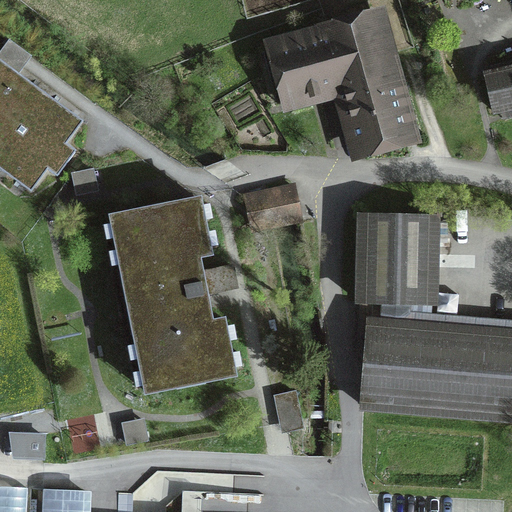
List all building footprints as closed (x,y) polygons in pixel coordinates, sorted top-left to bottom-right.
[(371,15),(273,42),(289,102),(344,87),(361,148),(405,136),(371,15)] [(0,169),(31,192),(47,169),(57,177),(76,151),(66,143),(83,121),(0,59),(0,169)] [(511,69),(487,75),(495,112),(511,107),(511,69)] [(91,167),(70,171),(73,187),(95,183),(91,167)] [(246,196),(253,230),(300,221),(293,186),(246,196)] [(204,383),(203,381),(234,375),(223,321),(211,323),(197,257),(210,254),(198,200),(168,207),(168,206),(110,217),(123,275),(120,276),(126,302),(128,301),(129,310),(127,310),(133,336),(135,336),(147,393),(177,386),(178,388),(204,383)] [(362,216),(359,302),(433,303),(435,218),(362,216)] [(511,334),(370,323),(363,406),(511,418),(511,334)] [(302,395),(274,401),(280,429),(308,424),(302,395)] [(142,417),(120,421),(125,442),(146,438),(142,417)] [(45,455),(46,429),(13,427),(12,454),(45,455)] [(42,511),(90,511),(92,483),(44,482),(42,511)]
